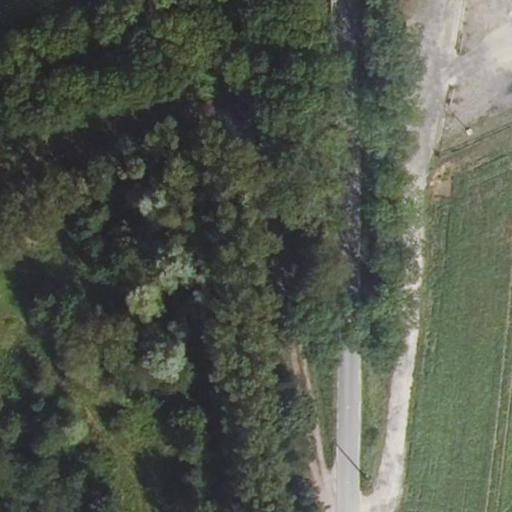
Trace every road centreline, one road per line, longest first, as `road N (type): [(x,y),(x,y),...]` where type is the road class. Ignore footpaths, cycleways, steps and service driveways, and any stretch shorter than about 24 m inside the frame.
road 1 (track): [(0,182),(202,96),(268,219),(310,458),(329,511)]
road 2 (unclassified): [(345,511),(338,0)]
